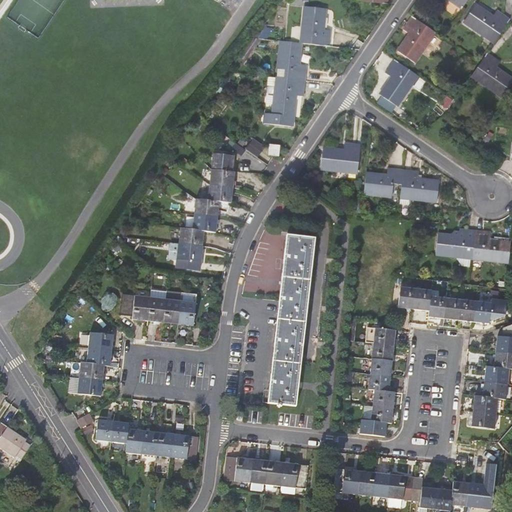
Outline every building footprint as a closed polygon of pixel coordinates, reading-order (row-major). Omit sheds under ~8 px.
[(444,0),(458,9),(464,0),(444,0)] [(299,7),(296,35),(295,43),(307,44),(322,46),(324,31),(316,30),(318,9),(299,7)] [(472,8),(461,23),(490,43),(505,21),(490,11),(486,17),(472,8)] [(408,18),(399,31),(406,36),(394,52),(409,63),(430,33),(408,18)] [(275,41),(270,78),(265,77),(264,86),(270,87),(267,114),(262,113),(260,125),(285,127),(288,94),(297,95),(300,65),(292,64),(294,43),(275,41)] [(482,55),(476,64),(467,77),(497,98),(508,82),(492,71),(496,65),(482,55)] [(390,59),(380,72),(387,77),(376,93),(393,105),(413,75),(390,59)] [(247,135),(238,147),(249,155),(258,142),(247,135)] [(264,143),(263,154),(272,154),(273,144),(264,143)] [(318,155),(316,175),(353,179),(356,152),(340,150),(339,157),(318,155)] [(210,156),(205,188),(203,204),(192,202),(188,233),(177,232),(172,272),(195,275),(200,235),(211,236),(215,205),(226,207),(230,175),(227,175),(229,158),(210,156)] [(362,179),(360,200),(387,203),(389,191),(397,191),(396,203),(431,207),(434,187),(413,185),(414,177),(384,174),(383,182),(362,179)] [(430,239),(428,258),(448,261),(460,262),(465,262),(466,250),(476,251),(475,263),(502,267),(504,247),(484,245),(485,237),(452,233),(452,235),(451,241),(445,240),(430,239)] [(285,235),(265,402),(294,405),(313,238),(285,235)] [(460,262),(448,261),(447,262),(452,268),(459,269),(460,262)] [(428,291),(395,287),(392,307),(426,310),(425,317),(486,324),(487,319),(492,320),(502,316),(504,302),(488,300),(488,304),(428,297),(428,291)] [(119,297),(117,317),(130,318),(129,321),(190,327),(192,304),(119,297)] [(511,370),(511,322),(504,325),(503,339),(497,338),(493,369),(485,368),(482,398),(474,397),(471,428),(494,430),(497,400),(505,401),(508,370),(511,370)] [(383,391),(389,330),(362,327),(360,343),(368,344),(363,389),(370,390),(367,421),(357,420),(356,433),(380,436),(382,423),(387,424),(391,392),(383,391)] [(87,335),(85,351),(83,366),(77,365),(73,396),(96,399),(100,368),(106,368),(109,338),(87,335)] [(79,418),(84,426),(96,419),(91,411),(79,418)] [(17,452),(24,456),(31,444),(26,440),(27,437),(2,420),(0,423),(0,444),(15,455),(17,452)] [(125,426),(110,424),(95,422),(93,441),(123,445),(122,455),(192,463),(195,440),(125,432),(125,426)] [(248,482),(251,460),(226,457),(224,479),(248,482)] [(24,459),(15,471),(20,475),(18,477),(23,480),(24,479),(31,484),(41,472),(24,459)] [(262,484),(265,461),(251,460),(248,482),(262,484)] [(277,486),(280,463),(265,461),(262,484),(277,486)] [(277,486),(300,488),(302,488),(305,466),(303,466),(280,463),(277,486)] [(412,478),(334,469),(331,493),(409,502),(411,488),(412,478)] [(421,479),(412,478),(411,488),(420,488),(421,479)] [(452,482),(451,491),(449,505),(465,507),(468,484),(452,482)] [(491,487),(468,484),(465,507),(489,509),(491,487)] [(433,511),(433,510),(436,489),(420,488),(411,488),(409,502),(418,503),(418,508),(417,511),(433,511)] [(451,491),(436,489),(433,510),(447,511),(448,511),(449,505),(451,491)]
